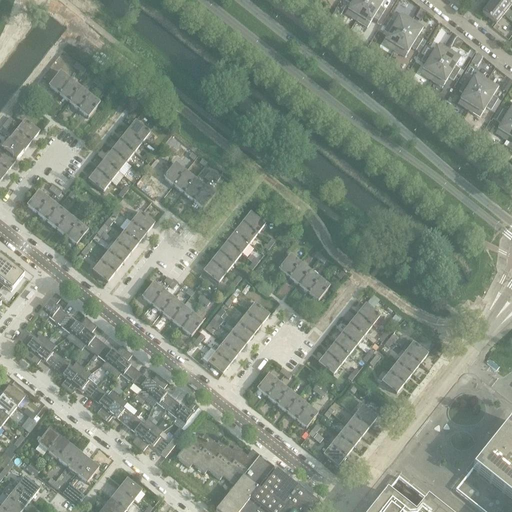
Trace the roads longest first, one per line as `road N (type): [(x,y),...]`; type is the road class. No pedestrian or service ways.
road 1 (secondary): [(203,0),(511,240)]
road 2 (secondary): [(511,223),(240,0)]
road 3 (residential): [(194,511),(0,355)]
road 4 (residential): [(347,504),(461,359)]
road 5 (residential): [(347,504),(223,404)]
road 6 (residential): [(223,404),(107,313)]
